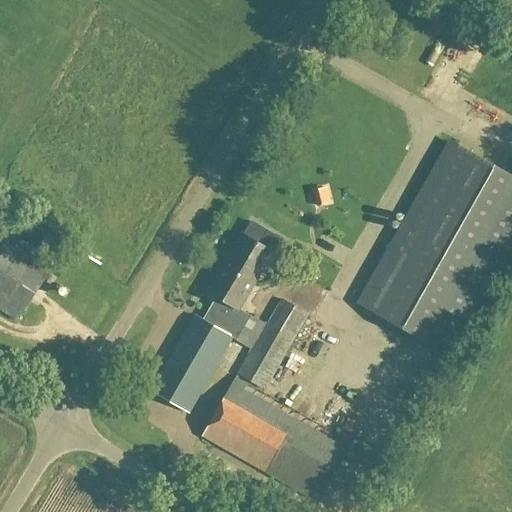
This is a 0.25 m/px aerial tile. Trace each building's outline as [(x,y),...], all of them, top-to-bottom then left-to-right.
[(447,65),(451,70),(476,48),(462,33),(426,66),(435,76),(447,65)] [(511,184),(511,179),(451,145),(360,308),(422,343),(511,184)] [(257,247),(271,255),(279,241),(265,233),(257,247)] [(0,312),(16,324),(52,270),(2,236),(0,239),(0,312)] [(264,268),(271,255),(257,247),(242,238),(223,269),(253,286),(259,275),(264,278),(268,270),(264,268)] [(253,286),(223,269),(208,296),(215,300),(203,322),(194,318),(151,394),(188,415),(231,340),(236,342),(250,319),(238,312),(253,286)] [(266,392),(309,317),(280,300),(237,376),(266,392)] [(318,505),(352,445),(235,380),(202,439),(318,505)]
